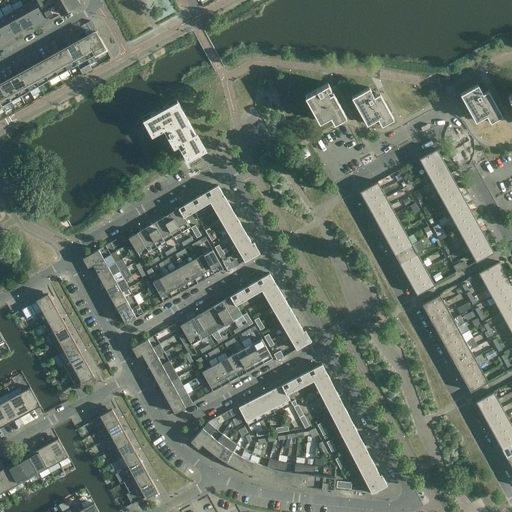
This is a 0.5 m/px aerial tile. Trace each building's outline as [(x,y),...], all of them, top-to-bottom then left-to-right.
[(37,7),(33,0),(23,6),(27,13),(33,23),(43,18),(37,7)] [(78,5),(75,0),(63,0),(60,2),(55,5),(60,14),(60,15),(66,12),(78,5)] [(12,6),(14,11),(22,6),(20,2),(12,6)] [(1,10),(5,16),(13,11),(10,5),(1,10)] [(27,13),(23,6),(22,6),(14,11),(18,18),(23,28),(33,23),(27,13)] [(18,18),(14,11),(13,11),(5,16),(4,16),(8,23),(14,34),(23,28),(18,18)] [(8,23),(4,16),(3,17),(0,18),(0,30),(5,39),(14,34),(8,23)] [(85,34),(92,31),(88,24),(81,27),(85,34)] [(97,30),(0,83),(0,84),(1,84),(10,79),(20,74),(29,68),(39,63),(48,58),(58,53),(67,48),(77,42),(86,37),(96,32),(106,49),(108,50),(97,30)] [(96,54),(96,55),(98,59),(107,54),(104,50),(106,49),(101,40),(96,32),(86,37),(91,46),(93,50),(96,54)] [(86,59),(86,60),(89,65),(99,60),(98,59),(96,55),(96,54),(93,50),(91,46),(86,37),(78,41),(77,42),(82,51),(84,55),(86,59)] [(77,42),(75,43),(67,48),(72,56),(74,60),(77,65),(86,60),(86,59),(84,55),(82,51),(77,42)] [(67,48),(60,52),(58,53),(63,62),(65,65),(67,70),(68,70),(77,65),(74,60),(72,56),(67,48)] [(0,108),(3,107),(0,103),(92,52),(95,56),(108,50),(106,49),(104,50),(96,55),(96,54),(93,50),(84,55),(74,60),(65,65),(55,71),(46,76),(36,81),(27,86),(17,92),(8,97),(0,101),(0,104),(1,107),(0,107),(0,108)] [(58,53),(56,54),(48,58),(53,67),(55,71),(58,75),(68,70),(67,70),(65,65),(63,62),(58,53)] [(48,58),(41,62),(39,63),(44,72),(46,76),(48,80),(49,81),(58,75),(55,71),(53,67),(48,58)] [(39,63),(37,64),(29,68),(34,77),(36,81),(39,86),(49,81),(48,80),(46,76),(44,72),(39,63)] [(89,66),(80,71),(82,75),(91,70),(89,66)] [(29,68),(22,73),(20,74),(25,83),(27,86),(29,91),(30,91),(39,86),(36,81),(34,77),(29,68)] [(20,74),(18,75),(10,79),(15,88),(17,92),(20,96),(30,91),(29,91),(27,86),(25,83),(20,74)] [(10,79),(3,83),(1,84),(6,93),(8,97),(10,101),(11,102),(20,96),(17,92),(15,88),(10,79)] [(333,92),(332,91),(332,90),(331,88),(328,83),(325,85),(324,85),(323,86),(320,88),(305,96),(319,122),(330,116),(334,123),(346,116),(344,112),(343,111),(343,110),(333,92)] [(1,84),(0,84),(0,104),(1,107),(11,102),(10,101),(8,97),(6,93),(1,84)] [(492,98),(486,101),(484,102),(482,99),(485,97),(483,94),(483,93),(481,90),(478,85),(460,94),(475,122),(486,116),(490,123),(502,116),(500,113),(500,111),(499,110),(492,98)] [(39,86),(30,91),(33,97),(42,92),(39,86)] [(378,104),(375,105),(374,102),(376,100),(374,97),(374,96),(372,93),(369,88),(352,97),(367,125),(378,119),(382,126),(394,119),(392,115),(391,114),(391,113),(384,102),(384,101),(383,101),(378,104)] [(206,150),(197,132),(195,133),(176,99),(142,117),(147,127),(149,131),(152,136),(160,131),(163,137),(167,135),(174,148),(178,145),(182,151),(187,161),(205,151),(206,150)] [(11,102),(1,107),(4,112),(5,113),(14,108),(11,102)] [(310,155),(305,147),(297,151),(302,160),(310,155)] [(424,167),(441,157),(437,149),(419,159),(424,167)] [(428,175),(446,165),(441,157),(424,167),(428,175)] [(432,183),(450,173),(446,165),(428,175),(432,183)] [(437,191),(454,181),(450,173),(432,183),(437,191)] [(441,198),(459,189),(454,181),(437,191),(441,198)] [(364,200),(382,190),(378,182),(360,191),(364,200)] [(223,194),(218,185),(204,193),(210,202),(223,194)] [(445,206),(463,196),(459,189),(441,198),(445,206)] [(369,207),(387,198),(382,190),(364,200),(369,207)] [(210,202),(204,193),(192,200),(197,210),(210,202)] [(215,210),(228,202),(223,194),(210,202),(215,210)] [(450,214),(468,204),(463,196),(445,206),(450,214)] [(373,215),(391,206),(387,198),(369,207),(373,215)] [(197,210),(192,200),(179,208),(184,217),(197,210)] [(233,210),(228,202),(215,210),(219,218),(233,210)] [(454,222),(472,212),(468,204),(450,214),(454,222)] [(377,223),(395,213),(391,206),(373,215),(377,223)] [(190,227),(184,217),(179,208),(170,213),(182,232),(190,227)] [(238,219),(233,210),(219,218),(224,226),(238,219)] [(458,230),(476,220),(472,212),(454,222),(458,230)] [(182,232),(170,213),(162,218),(173,237),(182,232)] [(382,231),(400,221),(395,213),(377,223),(382,231)] [(173,237),(162,218),(154,223),(165,242),(173,237)] [(242,227),(238,219),(224,226),(229,235),(242,227)] [(463,238),(481,228),(476,220),(458,230),(463,238)] [(386,239),(404,229),(400,221),(382,231),(386,239)] [(165,242),(154,223),(145,228),(157,247),(165,242)] [(201,236),(195,225),(191,228),(197,238),(201,236)] [(444,226),(435,232),(440,240),(449,234),(444,226)] [(247,235),(242,227),(229,235),(234,243),(247,235)] [(157,247),(145,228),(137,232),(148,252),(157,247)] [(467,246),(485,236),(481,228),(463,238),(467,246)] [(391,247),(408,237),(404,229),(386,239),(391,247)] [(148,252),(137,232),(128,237),(130,240),(140,257),(148,252)] [(238,251),(251,243),(252,243),(247,235),(234,243),(238,251)] [(471,254),(489,244),(485,236),(467,246),(471,254)] [(395,255),(413,245),(408,237),(391,247),(395,255)] [(260,253),(254,242),(252,243),(251,243),(238,251),(245,262),(260,253)] [(476,262),(494,252),(489,244),(471,254),(476,262)] [(89,266),(110,254),(106,245),(83,258),(88,267),(90,266),(89,266)] [(399,263),(417,253),(413,245),(395,255),(399,263)] [(223,269),(212,249),(203,254),(214,274),(223,269)] [(404,270),(421,261),(417,253),(399,263),(404,270)] [(97,272),(115,262),(110,254),(89,266),(90,266),(93,264),(97,272)] [(214,274),(203,254),(195,259),(206,279),(214,274)] [(206,279),(195,259),(187,264),(198,283),(206,279)] [(234,268),(229,259),(223,263),(226,267),(228,271),(234,268)] [(408,278),(426,269),(421,261),(404,270),(408,278)] [(102,281),(120,271),(115,262),(97,272),(102,281)] [(464,269),(460,262),(453,266),(457,272),(464,269)] [(483,281),(504,270),(499,262),(479,273),(483,281)] [(198,283),(187,264),(178,268),(189,288),(198,283)] [(189,288),(178,268),(170,273),(181,293),(189,288)] [(412,286),(430,276),(426,269),(408,278),(412,286)] [(487,289),(508,278),(504,270),(483,281),(487,289)] [(106,289),(124,279),(120,271),(102,281),(106,289)] [(181,293),(170,273),(161,278),(172,297),(181,293)] [(275,282),(269,273),(256,281),(262,290),(275,282)] [(417,294),(435,285),(430,276),(412,286),(417,294)] [(172,297),(161,278),(153,282),(163,302),(172,297)] [(492,297),(511,285),(511,284),(508,278),(487,289),(492,297)] [(111,298),(129,288),(124,279),(106,289),(111,298)] [(262,290),(256,281),(243,288),(249,298),(262,290)] [(266,298),(279,290),(275,282),(262,290),(266,298)] [(496,305),(511,296),(511,285),(492,297),(496,305)] [(116,306),(134,296),(129,288),(111,298),(116,306)] [(249,298),(243,288),(231,296),(236,305),(249,298)] [(465,299),(463,291),(458,293),(456,288),(444,292),(447,304),(465,299)] [(284,298),(279,290),(266,298),(271,306),(284,298)] [(55,305),(52,301),(48,293),(36,300),(37,301),(31,304),(31,305),(23,309),(29,319),(36,315),(55,305)] [(427,312),(444,303),(440,294),(422,304),(427,312)] [(120,314),(138,304),(134,296),(116,306),(120,314)] [(242,315),(236,305),(231,296),(222,301),(233,320),(242,315)] [(500,313),(511,306),(511,296),(496,305),(500,313)] [(289,307),(284,298),(271,306),(276,314),(289,307)] [(233,320),(222,301),(214,306),(225,325),(233,320)] [(431,320),(449,310),(444,303),(427,312),(431,320)] [(125,323),(143,313),(138,304),(120,314),(125,323)] [(42,325),(60,315),(55,305),(36,315),(42,325)] [(225,325),(214,306),(205,311),(217,330),(225,325)] [(505,321),(511,316),(511,306),(500,313),(505,321)] [(294,315),(289,307),(276,314),(281,323),(294,315)] [(435,328),(453,318),(449,310),(431,320),(435,328)] [(217,330),(205,311),(197,315),(208,335),(217,330)] [(253,324),(247,313),(242,316),(249,326),(253,324)] [(47,335),(66,325),(60,315),(42,325),(47,335)] [(208,335),(197,315),(189,320),(200,340),(208,335)] [(299,323),(294,315),(281,323),(286,331),(299,323)] [(440,336),(457,326),(453,318),(435,328),(440,336)] [(200,340),(189,320),(180,325),(180,326),(191,345),(200,340)] [(291,340),(306,331),(305,330),(303,331),(299,323),(286,331),(291,340)] [(53,345),(71,335),(66,325),(47,335),(53,345)] [(444,344),(462,334),(457,326),(440,336),(444,344)] [(311,341),(306,331),(291,340),(296,349),(307,343),(311,341)] [(138,355),(160,343),(155,334),(132,347),(137,356),(139,355),(138,355)] [(448,352),(466,342),(462,334),(444,344),(448,352)] [(58,355),(77,345),(71,335),(53,345),(58,355)] [(272,358),(262,339),(253,344),(264,363),(272,358)] [(453,360),(471,350),(466,342),(448,352),(453,360)] [(146,362),(164,352),(160,343),(138,355),(139,355),(142,354),(146,362)] [(264,363),(253,344),(244,348),(255,368),(264,363)] [(64,365),(82,354),(77,345),(58,355),(64,365)] [(255,368),(244,348),(236,353),(247,373),(255,368)] [(457,368),(475,358),(471,350),(453,360),(457,368)] [(284,357),(280,351),(274,355),(277,361),(284,357)] [(151,370),(169,360),(164,352),(146,362),(151,370)] [(247,373),(236,353),(227,358),(238,377),(247,373)] [(69,375),(88,364),(82,354),(64,365),(69,375)] [(238,377),(227,358),(219,362),(230,382),(238,377)] [(461,375),(479,366),(475,358),(457,368),(461,375)] [(156,378),(174,368),(169,360),(151,370),(156,378)] [(230,382),(219,362),(210,367),(221,387),(230,382)] [(94,376),(90,368),(88,364),(69,375),(75,384),(75,385),(81,381),(82,383),(90,378),(91,378),(92,377),(94,376)] [(327,373),(322,364),(313,369),(308,371),(310,374),(313,381),(327,374),(327,373)] [(466,383),(484,374),(479,366),(461,375),(466,383)] [(221,387),(210,367),(202,372),(213,391),(221,387)] [(160,387),(178,377),(174,368),(156,378),(160,387)] [(308,371),(299,376),(295,378),(297,380),(300,387),(313,381),(310,374),(308,371)] [(331,381),(327,373),(327,374),(313,381),(314,381),(315,383),(317,388),(330,381),(331,381)] [(470,392),(488,382),(484,374),(466,383),(470,392)] [(165,395),(183,385),(178,377),(160,387),(165,395)] [(295,378),(287,382),(282,384),(282,385),(283,387),(287,394),(300,387),(297,380),(295,378)] [(335,389),(331,381),(330,381),(317,388),(318,389),(319,391),(322,397),(335,390),(335,389)] [(170,404),(188,394),(183,385),(165,395),(170,404)] [(289,398),(287,394),(283,387),(282,385),(273,389),(280,403),(283,409),(292,405),(291,402),(289,398)] [(38,402),(30,387),(29,387),(30,388),(20,393),(30,412),(34,409),(32,407),(39,404),(38,402)] [(280,403),(273,389),(264,394),(272,408),(275,413),(275,414),(283,409),(280,403)] [(340,398),(335,389),(335,390),(322,397),(322,398),(323,400),(326,405),(339,398),(340,398)] [(480,409),(498,400),(494,391),(476,401),(480,409)] [(30,412),(20,393),(10,399),(20,417),(30,412)] [(174,413),(192,403),(188,394),(170,404),(174,413)] [(272,408),(264,394),(256,398),(263,412),(266,418),(275,414),(275,413),(272,408)] [(263,412),(256,398),(247,402),(255,416),(257,422),(258,422),(266,418),(263,412)] [(344,407),(340,398),(339,398),(326,405),(326,406),(328,408),(330,414),(344,407)] [(20,417),(10,399),(0,404),(10,423),(20,417)] [(309,426),(298,405),(297,405),(295,400),(291,402),(292,405),(294,407),(305,429),(309,426)] [(485,417),(502,407),(498,400),(480,409),(485,417)] [(255,416),(247,402),(239,407),(246,421),(249,427),(258,422),(257,422),(255,416)] [(0,428),(10,423),(0,404),(0,428)] [(239,413),(237,409),(236,407),(228,410),(232,417),(239,413)] [(349,415),(344,407),(330,414),(331,415),(332,417),(335,423),(348,416),(349,415)] [(489,425),(507,415),(502,407),(485,417),(489,425)] [(118,420),(116,416),(112,408),(100,415),(101,416),(94,420),(95,420),(100,430),(118,420)] [(353,424),(349,415),(348,416),(335,423),(336,425),(339,431),(353,424)] [(493,433),(511,423),(507,415),(489,425),(493,433)] [(242,422),(239,416),(232,420),(236,426),(242,422)] [(106,440),(124,430),(118,420),(100,430),(106,440)] [(202,444),(216,429),(208,422),(190,441),(198,448),(202,444)] [(498,441),(511,433),(511,424),(511,423),(493,433),(498,441)] [(358,433),(353,424),(339,431),(340,432),(341,434),(344,440),(357,433),(358,433)] [(248,433),(245,427),(238,430),(241,437),(248,433)] [(318,435),(315,428),(309,431),(312,438),(318,435)] [(210,450),(223,434),(219,431),(216,429),(202,444),(206,447),(210,450)] [(111,450),(129,440),(124,430),(106,440),(111,450)] [(362,441),(358,433),(357,433),(344,440),(344,441),(345,443),(348,448),(362,441)] [(502,449),(511,443),(511,433),(498,441),(502,449)] [(218,456),(230,439),(225,436),(223,434),(210,450),(215,454),(218,456)] [(226,462),(237,444),(233,442),(230,439),(218,456),(222,459),(226,462)] [(68,457),(60,442),(59,440),(53,444),(52,442),(48,444),(58,462),(68,457)] [(117,460),(135,450),(129,440),(111,450),(117,460)] [(367,450),(362,441),(348,448),(349,449),(350,451),(353,457),(366,450),(367,450)] [(506,457),(511,453),(511,443),(502,449),(506,457)] [(58,462),(48,444),(38,450),(39,452),(48,468),(58,462)] [(235,467),(245,449),(242,447),(237,444),(226,462),(231,465),(235,467)] [(244,471),(253,452),(248,450),(245,449),(235,467),(240,469),(244,471)] [(48,468),(39,452),(38,450),(28,455),(38,473),(48,468)] [(122,470),(140,460),(135,450),(117,460),(122,470)] [(371,458),(367,450),(366,450),(353,457),(354,459),(357,465),(371,458)] [(253,475),(260,456),(257,454),(253,452),(244,471),(248,473),(253,475)] [(38,473),(28,455),(18,461),(19,463),(28,479),(38,473)] [(263,478),(269,459),(264,457),(260,456),(253,475),(259,477),(263,478)] [(375,467),(371,458),(357,465),(358,466),(359,468),(362,474),(375,467)] [(273,481),(278,461),(273,460),(269,459),(263,478),(268,480),(273,481)] [(128,480),(146,470),(140,460),(122,470),(114,474),(120,484),(128,480)] [(28,479),(19,463),(18,461),(8,466),(18,484),(28,479)] [(283,483),(287,463),(283,462),(278,461),(273,481),(279,482),(283,483)] [(293,484),(295,464),(292,463),(287,463),(283,483),(287,483),(293,484)] [(303,485),(305,465),(295,464),(293,484),(303,485)] [(312,486),(314,466),(305,465),(303,485),(312,486)] [(18,484),(8,466),(0,470),(0,475),(8,490),(18,484)] [(322,487),(324,467),(314,466),(312,486),(322,487)] [(333,488),(335,468),(324,467),(322,487),(333,488)] [(380,475),(375,467),(362,474),(362,475),(363,477),(366,482),(380,476),(382,474),(381,474),(380,475)] [(133,490),(151,480),(146,470),(128,480),(133,490)] [(387,485),(382,474),(380,476),(366,482),(366,483),(369,488),(371,492),(372,493),(385,486),(387,485)] [(158,491),(154,484),(151,480),(133,490),(125,494),(131,504),(131,505),(139,500),(145,497),(146,498),(158,491)] [(98,511),(94,503),(93,503),(84,509),(85,511),(98,511)]
